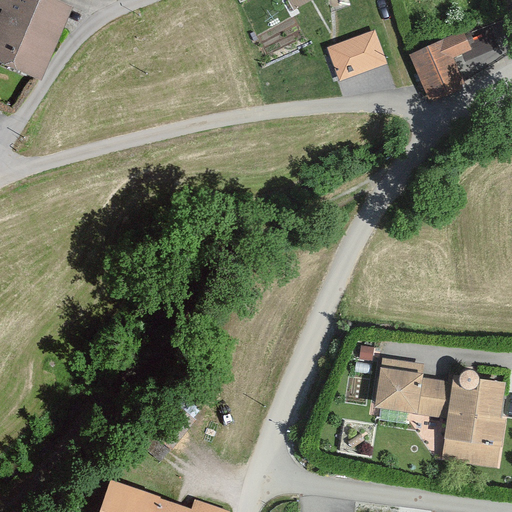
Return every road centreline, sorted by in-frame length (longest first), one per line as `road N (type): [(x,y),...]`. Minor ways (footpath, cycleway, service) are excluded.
road 1 (residential): [(448,113),(379,103),(281,110),(164,132),(1,180)]
road 2 (residential): [(448,113),(370,215),(287,379),(251,511)]
road 3 (residential): [(140,0),(92,22),(67,47),(14,128),(1,180)]
